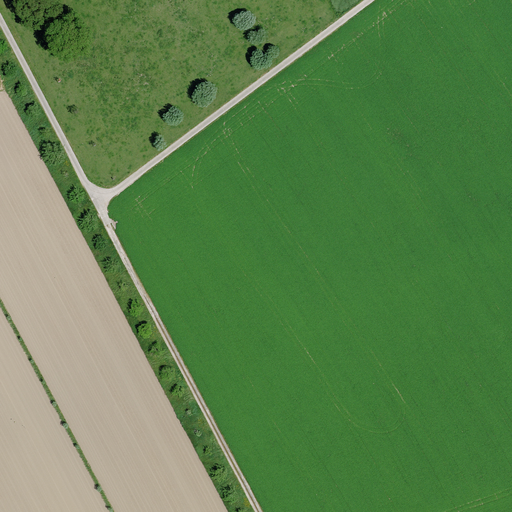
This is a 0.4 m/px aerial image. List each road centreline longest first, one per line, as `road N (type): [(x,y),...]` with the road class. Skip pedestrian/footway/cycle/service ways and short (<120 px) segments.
road 1 (track): [(258,511),(97,204)]
road 2 (track): [(368,0),(97,204)]
road 3 (residential): [(97,204),(0,18)]
